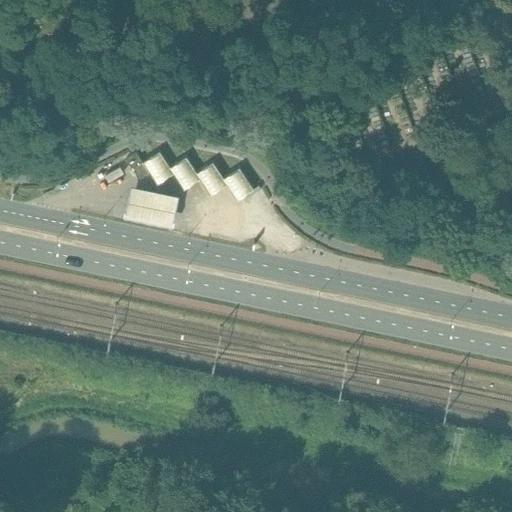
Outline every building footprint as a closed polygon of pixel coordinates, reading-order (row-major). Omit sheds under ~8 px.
[(159,149),(142,159),(156,180),(172,170),(159,149)] [(136,151),(127,157),(140,178),(150,172),(136,151)] [(186,154),(169,164),(182,186),(199,175),(186,154)] [(212,159),(196,169),(209,191),(226,181),(212,159)] [(239,164),(222,174),(236,196),(252,186),(239,164)] [(130,180),(124,211),(171,221),(178,190),(130,180)]
